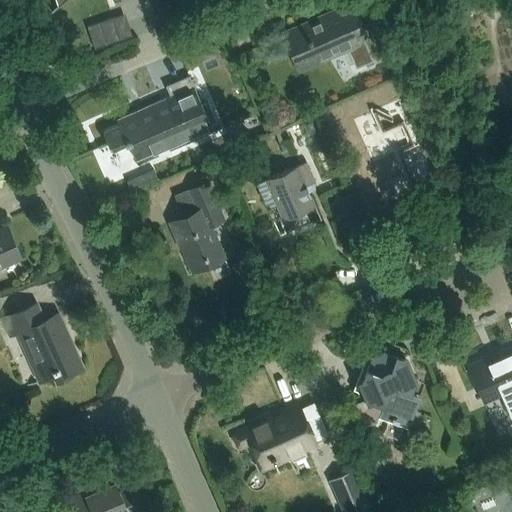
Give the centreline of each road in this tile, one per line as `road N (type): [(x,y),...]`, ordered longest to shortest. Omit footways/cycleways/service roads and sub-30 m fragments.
road 1 (residential): [(158,403),(447,276),(484,284)]
road 2 (residential): [(158,403),(21,107)]
road 3 (residential): [(21,107),(279,0)]
road 4 (residential): [(0,476),(158,403)]
